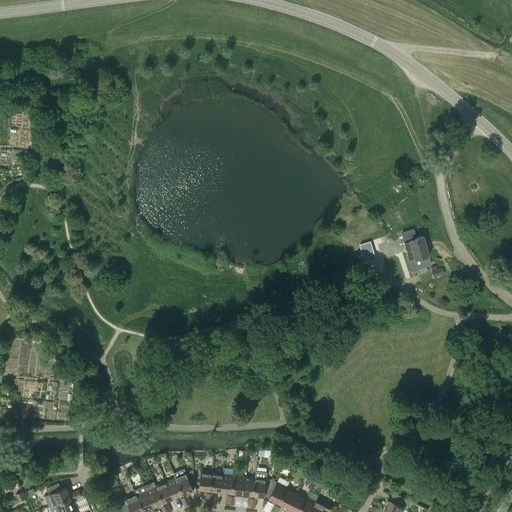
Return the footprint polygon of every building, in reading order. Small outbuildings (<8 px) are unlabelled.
[(410,259),(414,269),(430,264),(427,255),(429,255),(423,236),(410,240),(410,241),(404,243),(409,259),(410,259)] [(372,247),(361,250),(363,256),(374,253),(372,247)] [(268,458),(275,461),(278,455),(271,452),(268,458)] [(280,464),(288,468),(291,462),(283,458),(280,464)] [(176,477),(183,494),(184,497),(187,495),(188,495),(189,493),(188,492),(193,489),(184,468),(174,473),(176,477)] [(210,490),(212,472),(201,471),(199,489),(210,490)] [(223,473),(212,472),(210,490),(221,491),(223,473)] [(259,497),(259,496),(264,496),(266,478),(266,473),(255,472),(255,477),(253,495),(252,498),(256,498),(257,499),(259,497)] [(231,492),(234,475),(223,473),(221,491),(231,492)] [(244,476),(234,475),(231,492),(242,494),(244,476)] [(253,495),(255,477),(244,476),(242,494),(253,495)] [(183,494),(176,477),(166,482),(173,498),(183,494)] [(274,504),(272,507),(278,510),(280,507),(277,505),(279,503),(287,487),(289,482),(280,477),(277,482),(277,481),(268,498),(273,500),(272,502),(273,503),(274,504)] [(144,485),(146,490),(153,507),(163,502),(156,486),(154,481),(144,485)] [(173,498),(166,482),(156,486),(163,502),(173,498)] [(66,487),(61,489),(58,483),(46,488),(49,494),(45,496),(49,506),(70,497),(73,496),(71,493),(71,492),(69,491),(68,492),(66,487)] [(136,494),(143,511),(153,507),(146,490),(144,485),(134,490),(136,494)] [(287,487),(279,503),(288,508),(296,491),(287,487)] [(73,496),(70,497),(49,506),(51,511),(63,511),(74,507),(72,503),(74,502),(74,500),(74,499),(78,498),(75,491),(71,493),(73,496)] [(297,511),(298,511),(306,496),(296,491),(288,508),(297,511)] [(383,509),(388,511),(401,511),(403,509),(407,511),(412,501),(393,492),(391,498),(389,497),(388,499),(383,509)] [(122,511),(140,511),(143,511),(136,494),(126,499),(125,497),(117,500),(122,511)] [(310,511),(316,501),(306,496),(298,511),(310,511)] [(322,511),(325,506),(316,501),(310,511),(322,511)]
